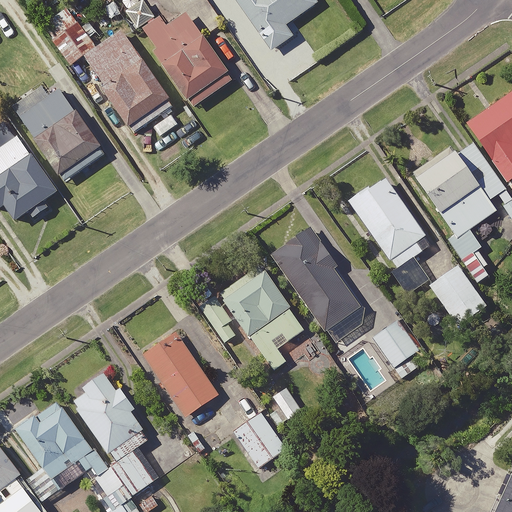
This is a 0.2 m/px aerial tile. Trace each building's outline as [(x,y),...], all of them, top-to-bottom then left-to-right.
[(235,0),(272,53),(294,37),(287,28),(320,6),(315,0),(235,0)] [(79,26),(69,12),(47,28),(56,41),(79,26)] [(203,37),(186,13),(146,40),(163,64),(203,37)] [(143,62),(122,32),(85,57),(105,87),(143,62)] [(229,74),(203,37),(163,64),(189,102),(229,74)] [(170,101),(143,62),(105,87),(102,90),(129,129),(170,101)] [(76,113),(60,90),(21,117),(36,139),(76,113)] [(511,93),(468,124),(510,184),(511,182),(511,93)] [(102,149),(76,112),(76,113),(36,139),(34,141),(59,178),(102,149)] [(507,191),(474,144),(458,155),(491,202),(507,191)] [(458,155),(456,153),(417,180),(458,239),(497,212),(491,202),(458,155)] [(59,193),(33,155),(0,177),(0,209),(4,207),(15,223),(59,193)] [(428,237),(387,179),(351,204),(391,262),(428,237)] [(366,306),(311,227),(271,255),(327,334),(366,306)] [(473,255),(463,262),(478,284),(489,277),(473,255)] [(430,281),(415,259),(392,274),(408,296),(430,281)] [(488,307),(459,266),(430,286),(459,327),(488,307)] [(292,309),(266,273),(224,302),(249,338),(251,337),(292,309)] [(240,334),(216,299),(201,310),(226,344),(240,334)] [(251,337),(276,372),(289,363),(280,350),(307,331),(292,309),(251,337)] [(422,352),(400,321),(374,339),(396,370),(422,352)] [(221,395),(177,332),(143,356),(188,419),(221,395)] [(369,351),(358,334),(341,346),(352,362),(369,351)] [(72,402),(109,456),(146,430),(133,413),(137,410),(122,388),(118,390),(106,372),(83,388),(86,393),(72,402)] [(303,410),(288,388),(274,398),(289,420),(303,410)] [(94,452),(59,402),(17,431),(53,481),(94,452)] [(288,450),(262,414),(235,433),(260,469),(288,450)] [(0,416),(0,445),(1,447),(14,437),(0,416)] [(0,493),(23,478),(0,445),(0,493)] [(156,482),(134,451),(113,466),(135,497),(156,482)] [(110,469),(97,479),(109,497),(123,488),(110,469)] [(511,511),(511,477),(497,511),(511,511)]
